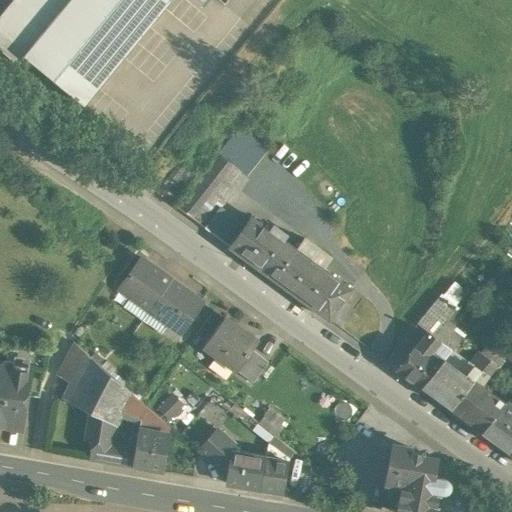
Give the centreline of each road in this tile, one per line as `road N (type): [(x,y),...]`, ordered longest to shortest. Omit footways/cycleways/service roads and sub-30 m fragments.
road 1 (residential): [(511,479),(120,197),(0,122)]
road 2 (tertiary): [(235,511),(0,471)]
